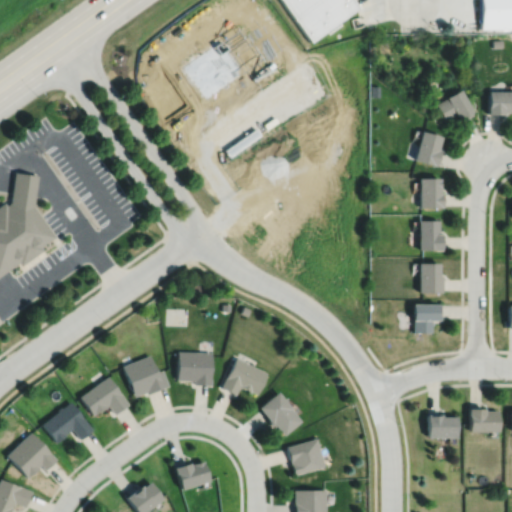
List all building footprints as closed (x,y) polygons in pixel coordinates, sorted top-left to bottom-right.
[(277,0),(306,40),(356,5),(352,0),(277,0)] [(511,0),(477,0),(477,27),(511,27),(511,0)] [(490,38),(490,46),(501,46),(501,38),(490,38)] [(432,102),(441,117),(450,112),(453,118),(455,117),(457,120),(471,113),(468,109),(469,109),(456,86),(442,94),(443,96),(432,102)] [(511,88),(485,88),(485,112),(501,112),(501,110),(511,110),(511,88)] [(418,128),(410,157),(432,163),(436,148),(434,147),(438,134),(418,128)] [(9,203),(13,173),(36,176),(33,206),(23,193),(9,203)] [(415,176),(415,205),(439,205),(439,190),(436,190),(436,176),(415,176)] [(0,275),(0,204),(3,202),(5,205),(9,203),(23,193),(33,206),(55,236),(40,247),(42,250),(20,266),(18,263),(0,275)] [(414,218),(414,248),(438,248),(438,232),(436,232),(436,218),(414,218)] [(414,261),(414,291),(437,291),(438,276),(435,276),(435,261),(414,261)] [(408,302),(408,319),(410,319),(410,331),(428,331),(428,318),(438,318),(438,302),(408,302)] [(511,303),(503,303),(503,327),(511,327),(511,303)] [(240,305),(237,312),(244,315),(247,308),(240,305)] [(174,350),(173,379),(191,380),(190,384),(208,385),(208,378),(207,378),(208,352),(174,350)] [(119,365),(131,396),(143,391),(144,393),(166,385),(160,369),(154,371),(147,354),(119,365)] [(233,356),(218,387),(232,394),(236,386),(248,392),(248,390),(254,393),(264,372),(233,356)] [(76,396),(89,414),(105,403),(112,413),(126,403),(105,375),(76,396)] [(255,407),(268,422),(269,421),(280,435),(298,420),(287,408),(288,407),(275,390),(255,407)] [(38,423),(53,442),(62,434),(62,433),(69,428),(77,439),(90,429),(67,400),(38,423)] [(464,408),(464,431),(495,430),(495,409),(480,410),(480,407),(464,408)] [(422,414),(422,437),(453,436),(453,415),(437,416),(437,413),(422,414)] [(2,455),(23,477),(29,472),(30,474),(37,467),(36,466),(37,464),(42,469),(53,458),(27,431),(2,455)] [(283,446),(291,474),(322,465),(314,437),(283,446)] [(172,463),(179,486),(208,477),(202,457),(190,460),(189,458),(172,463)] [(123,495),(135,511),(137,511),(162,494),(149,477),(142,483),(141,481),(123,495)] [(0,478),(0,511),(8,511),(7,511),(11,502),(22,507),(28,491),(0,478)] [(291,489),(291,511),(323,511),(323,489),(291,489)]
